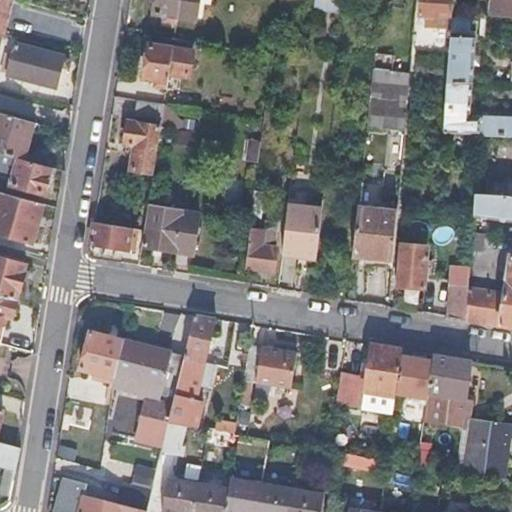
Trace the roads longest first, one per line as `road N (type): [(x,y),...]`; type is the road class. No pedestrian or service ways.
road 1 (residential): [(61,275),(511,347)]
road 2 (residential): [(61,275),(107,0)]
road 3 (residential): [(13,511),(35,436),(61,275)]
